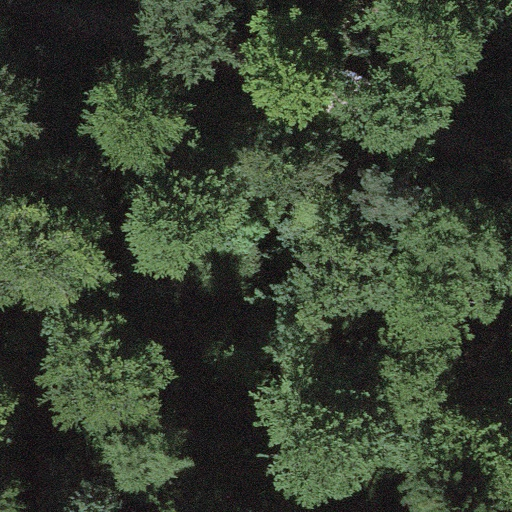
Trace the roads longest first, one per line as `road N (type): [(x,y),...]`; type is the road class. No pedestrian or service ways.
road 1 (track): [(0,341),(230,428),(411,511)]
road 2 (track): [(182,46),(511,155)]
road 3 (track): [(26,0),(182,46)]
